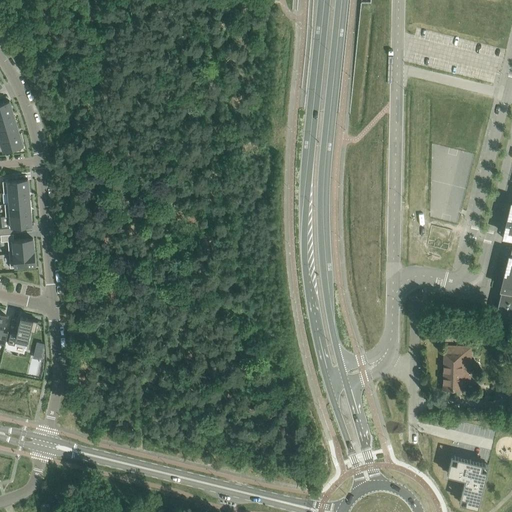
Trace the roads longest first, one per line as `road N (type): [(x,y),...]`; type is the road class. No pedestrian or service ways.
road 1 (tertiary): [(326,0),(303,231),(327,378)]
road 2 (tertiary): [(344,373),(319,231),(338,0)]
road 3 (residential): [(398,0),(393,291)]
road 4 (tertiary): [(97,456),(305,508)]
road 5 (residential): [(511,79),(460,286)]
road 6 (residential): [(460,286),(478,285),(511,147)]
road 7 (residential): [(40,162),(52,303)]
road 8 (residential): [(52,303),(58,389),(46,438)]
road 9 (tertiary): [(385,486),(369,462),(344,373)]
road 10 (tertiary): [(327,378),(358,494)]
